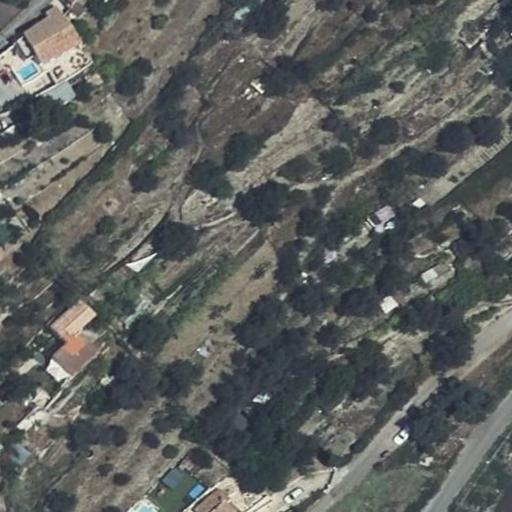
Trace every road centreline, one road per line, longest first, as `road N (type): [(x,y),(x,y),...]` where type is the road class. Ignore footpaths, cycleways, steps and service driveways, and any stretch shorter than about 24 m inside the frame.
road 1 (residential): [(319,511),(422,392),(511,319)]
road 2 (residential): [(511,405),(431,511)]
